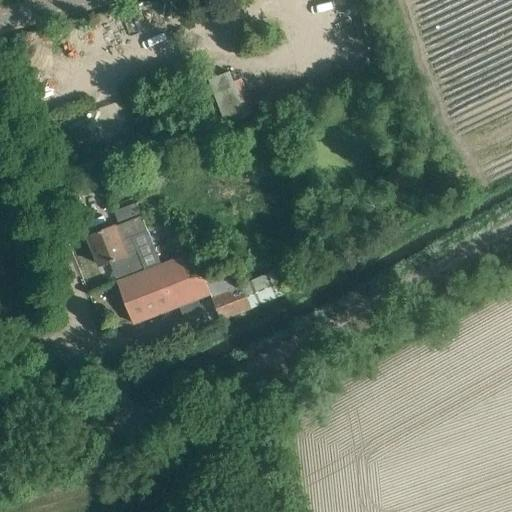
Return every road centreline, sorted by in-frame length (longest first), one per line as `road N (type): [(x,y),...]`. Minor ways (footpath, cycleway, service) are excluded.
road 1 (residential): [(177,407),(511,227)]
road 2 (residential): [(0,158),(69,327)]
